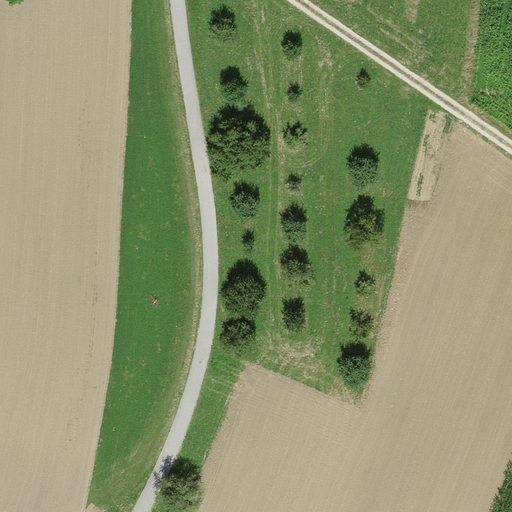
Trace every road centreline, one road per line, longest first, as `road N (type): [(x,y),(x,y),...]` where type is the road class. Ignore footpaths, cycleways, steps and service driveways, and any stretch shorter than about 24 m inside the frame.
road 1 (track): [(184,0),(212,235),(204,347),(135,511)]
road 2 (track): [(310,0),(511,136)]
